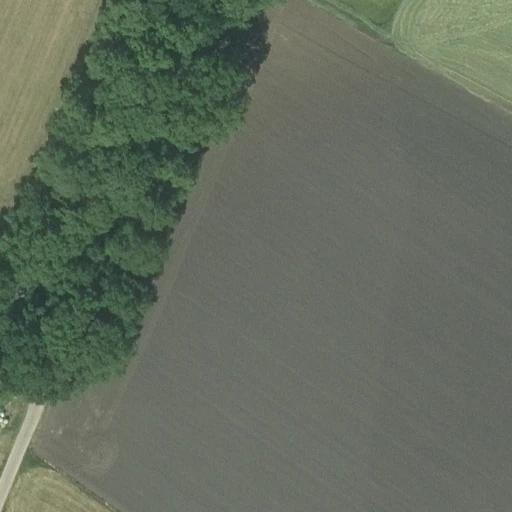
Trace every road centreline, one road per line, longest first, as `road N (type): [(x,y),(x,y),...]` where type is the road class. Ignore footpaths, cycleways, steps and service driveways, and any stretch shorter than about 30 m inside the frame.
road 1 (unclassified): [(0,310),(111,178),(173,73),(202,0)]
road 2 (track): [(511,107),(325,0)]
road 3 (unclassified): [(0,339),(29,367),(36,391),(0,494)]
